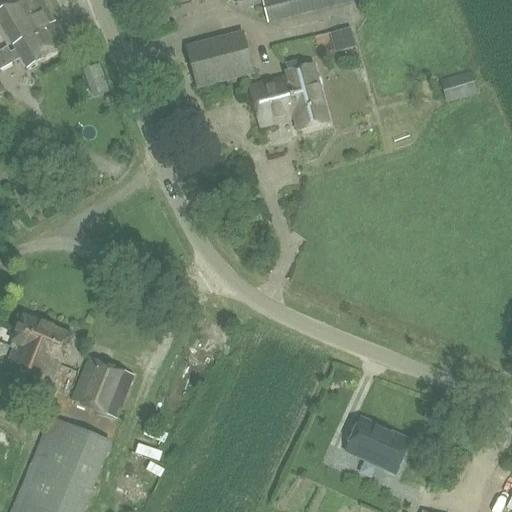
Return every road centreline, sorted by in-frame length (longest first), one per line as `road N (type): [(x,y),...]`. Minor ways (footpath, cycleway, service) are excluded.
road 1 (unclassified): [(511,407),(276,309),(234,278),(166,173),(98,0)]
road 2 (track): [(166,173),(0,257)]
